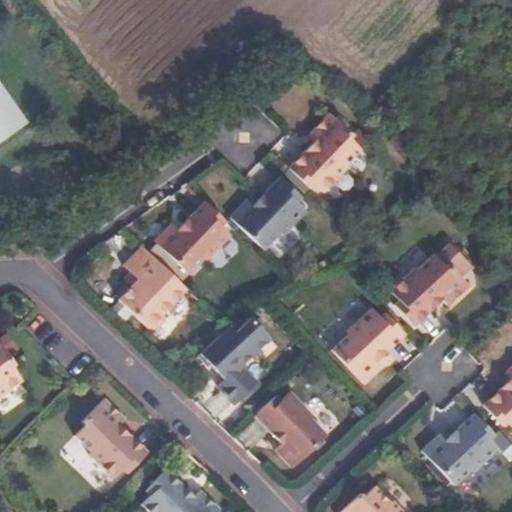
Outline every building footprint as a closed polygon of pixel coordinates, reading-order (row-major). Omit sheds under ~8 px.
[(0,136),(20,122),(0,93),(0,136)] [(315,137),(288,165),(309,186),(314,181),(323,190),(346,165),(344,163),(360,146),(349,136),(352,133),(330,110),(309,132),(315,137)] [(249,193),(229,214),(263,246),(280,230),(282,232),(305,208),(296,199),(301,194),(280,175),(255,199),(249,193)] [(173,216),(153,237),(186,270),(203,254),(206,256),(229,232),(220,223),(225,218),(204,198),(179,222),(173,216)] [(178,288),(133,245),(115,264),(129,278),(109,298),(139,328),(141,326),(143,327),(147,327),(155,320),(156,315),(154,313),(178,288)] [(445,307),(467,287),(434,252),(416,268),(414,266),(390,288),(398,298),(393,302),(413,323),(439,300),(445,307)] [(376,359),(404,332),(384,310),(379,315),(371,306),(346,329),(348,331),(331,347),(342,358),(339,362),(360,385),(381,365),(376,359)] [(227,323),(200,347),(209,357),(207,359),(222,376),(215,382),(232,401),(255,380),(234,358),(247,346),(251,351),(268,335),(249,314),(233,329),(227,323)] [(9,356),(0,343),(0,383),(17,371),(7,357),(9,356)] [(511,376),(483,403),(503,424),(507,419),(511,424),(511,363),(505,369),(511,376)] [(269,443),(289,465),(324,433),(308,415),(311,413),(288,388),(279,396),(274,392),(253,411),(275,438),(269,443)] [(122,465),(143,444),(115,417),(121,410),(100,390),(77,413),(81,416),(70,428),(87,444),(84,446),(109,470),(118,461),(122,465)] [(442,428),(421,447),(452,482),(471,466),(473,469),(497,446),(488,437),(493,432),(474,411),(447,434),(442,428)] [(189,489),(161,461),(140,483),(145,487),(136,496),(152,511),(207,511),(216,504),(195,483),(189,489)] [(404,511),(391,498),(389,500),(373,483),(362,494),(359,490),(336,511),(335,511),(404,511)]
